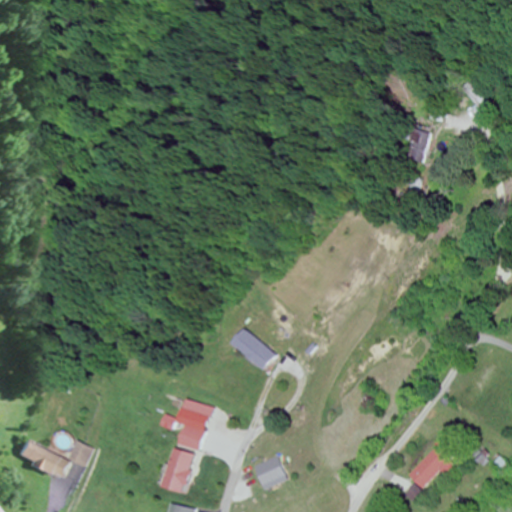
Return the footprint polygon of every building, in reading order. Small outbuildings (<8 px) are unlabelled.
[(477,100),(489,117),(498,111),(486,94),(477,100)] [(279,359),(248,329),(234,343),(264,374),(279,359)] [(491,424),(511,390),(511,380),(505,376),(479,417),(491,424)] [(210,425),(214,410),(188,402),(184,417),(210,425)] [(96,450),(78,442),(69,461),(87,470),(96,450)] [(414,477),(431,494),(459,465),(442,449),(414,477)] [(198,457),(175,450),(163,489),(186,496),(198,457)] [(292,482),(282,459),(259,469),(269,492),(292,482)]
